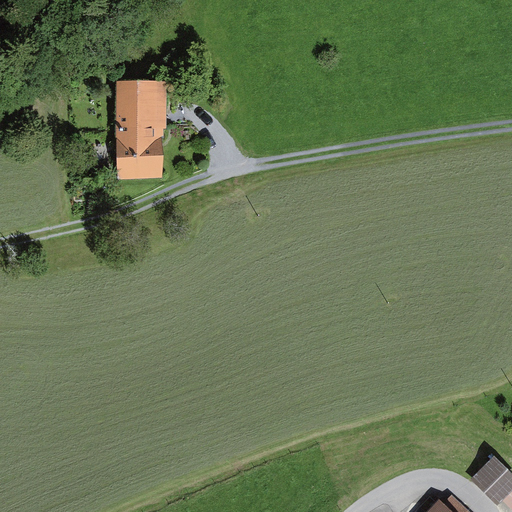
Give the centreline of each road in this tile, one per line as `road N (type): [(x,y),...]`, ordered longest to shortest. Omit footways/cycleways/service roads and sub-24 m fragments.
road 1 (track): [(511,126),(231,170)]
road 2 (track): [(0,242),(231,170)]
road 3 (unclassified): [(486,511),(438,475),(403,480),(356,511)]
